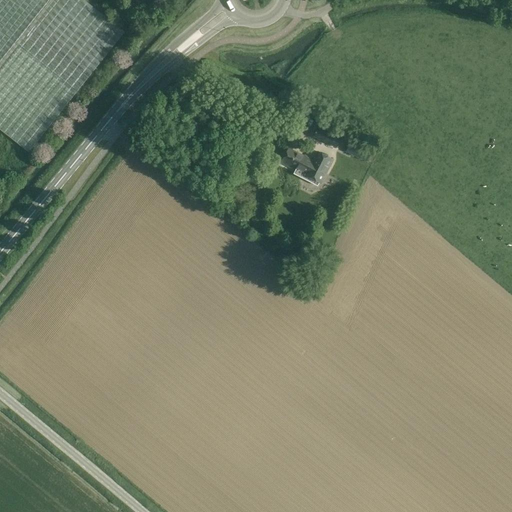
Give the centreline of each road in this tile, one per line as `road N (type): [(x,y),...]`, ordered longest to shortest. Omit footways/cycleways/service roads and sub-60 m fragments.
road 1 (tertiary): [(0,252),(180,48)]
road 2 (tertiary): [(142,511),(0,393)]
